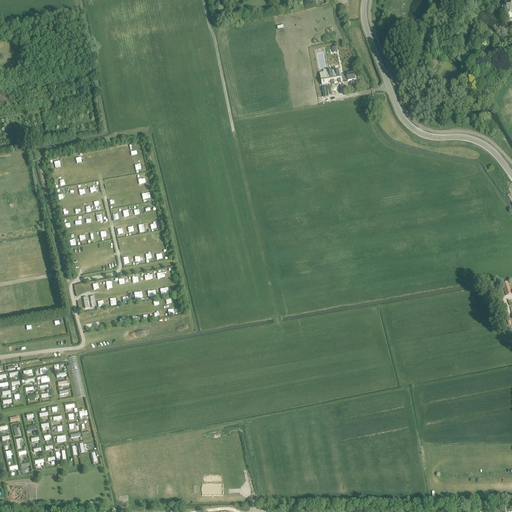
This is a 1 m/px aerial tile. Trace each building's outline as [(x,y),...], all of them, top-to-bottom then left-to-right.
[(511,0),(505,2),(506,4),(504,5),(503,6),(502,7),(502,8),(502,9),(504,10),(505,10),(507,10),(509,18),(509,21),(511,20),(511,0)] [(324,73),(320,74),(322,86),(331,84),(331,85),(334,85),(334,84),(338,83),(338,84),(341,83),(345,82),(346,83),(345,84),(345,86),(346,87),(351,86),(352,85),(352,83),(351,82),(350,81),(355,80),(354,73),(346,75),(341,76),(340,70),(338,70),(336,70),(336,71),(332,72),(332,71),(329,71),(329,72),(328,72),(328,69),(323,70),(324,73)] [(502,284),(506,296),(511,294),(507,283),(502,284)] [(507,310),(498,312),(502,327),(506,326),(504,319),(509,318),(507,310)] [(75,356),(67,358),(77,397),(84,396),(75,356)]
